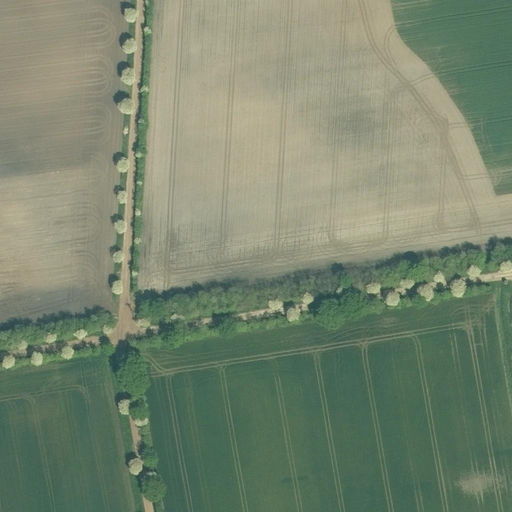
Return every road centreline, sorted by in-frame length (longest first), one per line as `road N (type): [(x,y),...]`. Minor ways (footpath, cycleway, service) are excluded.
road 1 (unclassified): [(123,338),(511,273)]
road 2 (unclassified): [(123,338),(141,0)]
road 3 (track): [(123,338),(149,511)]
road 4 (unclassified): [(123,338),(0,357)]
